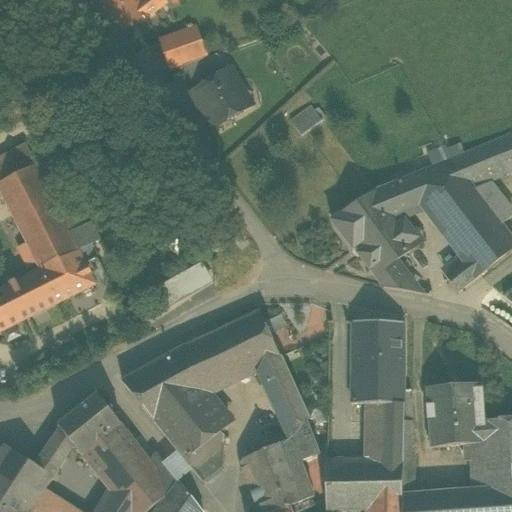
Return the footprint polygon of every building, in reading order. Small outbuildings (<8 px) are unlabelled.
[(109,0),(96,10),(120,42),(168,6),(163,0),(142,0),(137,4),(133,0),(109,0)] [(161,44),(171,70),(206,58),(196,31),(161,44)] [(2,45),(17,58),(27,48),(11,34),(2,45)] [(0,74),(17,58),(2,45),(0,46),(0,74)] [(184,69),(198,92),(228,74),(217,57),(184,69)] [(194,94),(216,130),(218,129),(216,125),(229,117),(231,121),(252,108),(251,107),(248,108),(240,95),(243,94),(230,72),(228,74),(198,92),(194,94)] [(0,100),(0,123),(11,116),(12,118),(24,111),(13,93),(0,100)] [(291,123),(302,138),(323,122),(312,108),(291,123)] [(511,134),(451,161),(449,161),(472,190),(488,184),(511,173),(511,134)] [(0,184),(35,167),(25,147),(0,159),(0,184)] [(427,155),(433,168),(449,161),(451,161),(445,148),(427,155)] [(36,167),(70,234),(89,224),(56,156),(36,167)] [(427,205),(468,260),(479,275),(511,249),(511,240),(501,226),(473,192),(472,190),(449,161),(433,168),(381,190),(402,216),(427,205)] [(0,184),(0,190),(40,270),(79,251),(70,234),(36,167),(35,167),(0,184)] [(511,217),(511,213),(488,184),(472,190),(501,226),(511,217)] [(354,251),(375,278),(394,264),(422,244),(402,216),(381,190),(380,189),(332,221),(353,251),(354,251)] [(0,334),(96,286),(79,251),(40,270),(0,290),(0,334)] [(458,293),(479,275),(468,260),(446,278),(458,293)] [(383,289),(417,295),(413,289),(417,287),(409,277),(406,279),(394,264),(375,278),(383,289)] [(195,270),(132,304),(143,325),(206,291),(195,270)] [(238,378),(260,368),(281,358),(260,313),(218,333),(238,378)] [(367,406),(404,406),(404,403),(404,392),(405,324),(352,323),(352,406),(367,406)] [(122,383),(151,419),(205,393),(238,378),(218,333),(214,335),(183,349),(122,383)] [(310,421),(281,358),(260,368),(292,440),(301,463),(320,456),(307,422),(310,421)] [(427,390),(431,450),(469,446),(484,445),(486,445),(484,422),(481,385),(427,390)] [(205,393),(151,419),(178,452),(193,472),(204,484),(224,468),(225,438),(222,434),(230,427),(230,425),(205,393)] [(74,447),(82,457),(121,426),(98,396),(59,427),(61,430),(74,447)] [(333,511),(334,511),(369,511),(403,511),(403,496),(404,423),(404,406),(367,406),(366,461),(327,462),(327,511),(326,511),(333,511)] [(472,476),(473,491),(511,487),(511,419),(484,422),(486,445),(484,445),(486,475),(472,476)] [(404,423),(403,496),(412,496),(416,486),(416,460),(413,423),(404,423)] [(82,457),(112,495),(155,469),(121,426),(82,457)] [(53,442),(67,459),(74,447),(61,430),(53,442)] [(290,511),(290,509),(315,498),(305,472),(308,471),(306,466),(302,467),(301,463),(292,440),(243,461),(241,464),(243,470),(259,511),(290,511)] [(67,459),(53,442),(45,454),(59,471),(67,459)] [(469,446),(472,476),(486,475),(484,445),(469,446)] [(6,448),(0,456),(0,495),(12,503),(36,467),(6,448)] [(163,463),(179,483),(193,472),(178,452),(163,463)] [(164,500),(165,502),(179,483),(163,463),(156,453),(151,457),(155,469),(164,500)] [(45,454),(36,467),(12,503),(14,504),(25,511),(31,511),(45,492),(59,471),(45,454)] [(148,511),(164,500),(155,469),(112,495),(125,511),(148,511)] [(202,511),(179,483),(165,502),(157,511),(202,511)] [(511,511),(511,487),(473,491),(412,496),(403,496),(403,511),(402,511),(511,511)] [(75,511),(45,492),(31,511),(75,511)] [(0,511),(8,511),(14,504),(12,503),(0,495),(0,511)] [(25,511),(14,504),(8,511),(125,511),(112,495),(100,511),(25,511)]
